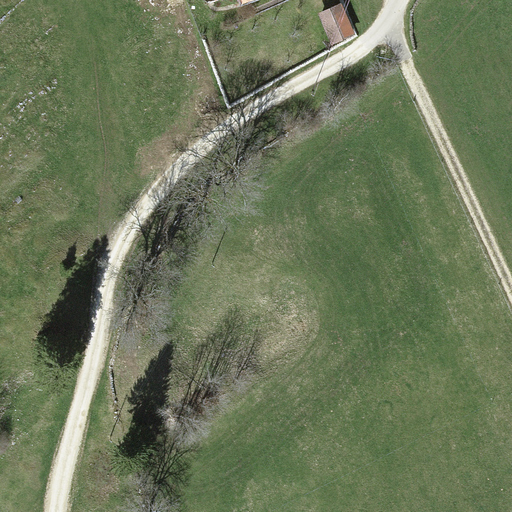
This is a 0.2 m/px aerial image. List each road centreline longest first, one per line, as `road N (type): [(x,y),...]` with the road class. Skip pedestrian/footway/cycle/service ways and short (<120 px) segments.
road 1 (track): [(388,19),(361,45),(208,142),(130,229),(106,286),(55,511)]
road 2 (track): [(388,19),(511,286)]
